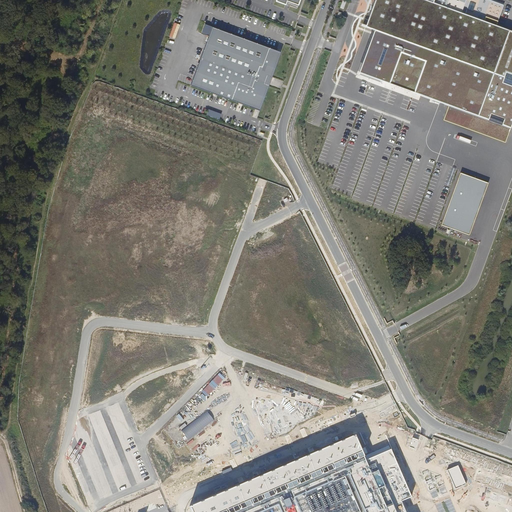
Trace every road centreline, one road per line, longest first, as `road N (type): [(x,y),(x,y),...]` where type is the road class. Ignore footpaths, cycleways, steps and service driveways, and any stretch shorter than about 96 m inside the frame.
road 1 (unclassified): [(327,0),(282,144),(415,408),(438,426),(511,453)]
road 2 (track): [(118,0),(41,209),(0,435)]
